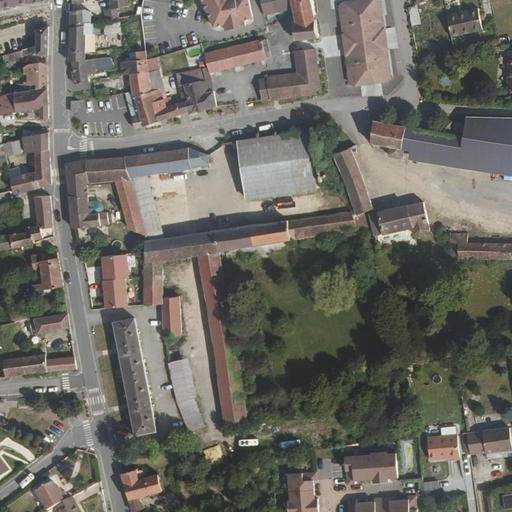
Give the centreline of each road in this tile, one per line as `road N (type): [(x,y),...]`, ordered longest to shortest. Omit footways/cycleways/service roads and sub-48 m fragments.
road 1 (residential): [(59,149),(343,104),(402,104)]
road 2 (tertiary): [(92,382),(62,190)]
road 3 (unknown): [(80,312),(148,322),(171,412)]
road 4 (tertiary): [(59,149),(60,0)]
road 5 (residential): [(0,498),(73,439),(101,430)]
